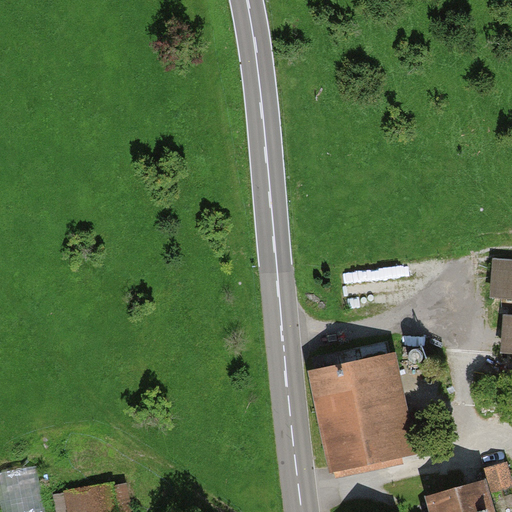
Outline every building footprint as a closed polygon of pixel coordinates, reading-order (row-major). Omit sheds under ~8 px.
[(511,264),(502,263),(495,355),(511,355),(511,264)] [(399,357),(313,375),(333,475),(420,457),(399,357)] [(511,476),(508,462),(485,469),(492,494),(511,488),(511,476)] [(44,511),(37,465),(0,471),(0,511),(44,511)] [(119,511),(115,484),(64,493),(67,511),(119,511)] [(490,511),(484,487),(432,501),(434,511),(490,511)]
